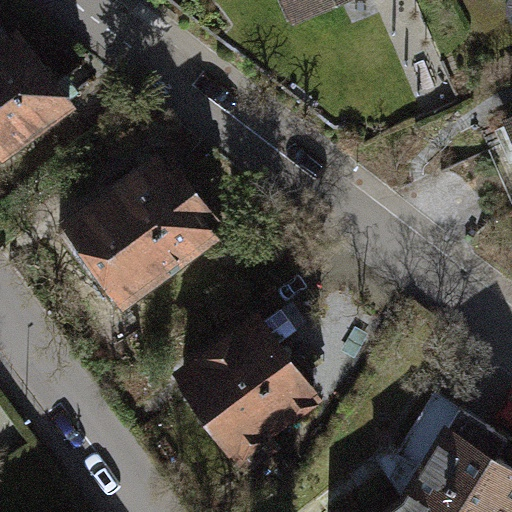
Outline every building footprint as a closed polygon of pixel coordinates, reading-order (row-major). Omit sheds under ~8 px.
[(280,0),(287,19),(334,0),(280,0)] [(0,14),(0,149),(4,155),(73,101),(0,14)] [(173,156),(73,225),(127,304),(228,234),(173,156)] [(266,319),(183,384),(233,459),(324,394),(266,319)] [(387,511),(511,511),(511,461),(450,417),(405,502),(387,511)]
